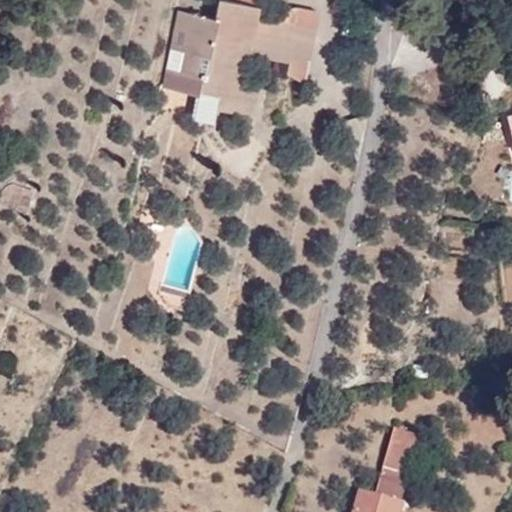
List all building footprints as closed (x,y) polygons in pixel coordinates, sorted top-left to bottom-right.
[(251,45),(280,51),(286,19),(257,13),(259,4),(237,0),(219,0),(216,16),(190,11),(182,51),(207,57),(203,76),(200,90),(216,93),(213,107),(252,115),(259,82),(244,79),(248,60),(251,45)] [(207,57),(182,51),(190,11),(178,8),(167,68),(203,76),(207,57)] [(310,66),(319,26),(286,19),(280,51),(251,45),(248,60),(260,63),(261,56),(291,62),(310,66)] [(288,81),(306,85),(310,66),(291,62),(288,81)] [(200,90),(203,76),(167,68),(163,86),(196,93),(197,89),(200,90)] [(191,117),(210,120),(213,107),(216,93),(200,90),(197,89),(196,93),(191,117)] [(186,308),(190,289),(162,282),(160,290),(173,304),(186,308)] [(420,437),(396,430),(386,468),(410,476),(420,437)] [(380,491),(376,490),(374,496),(402,503),(410,476),(386,468),(380,491)] [(405,511),(407,505),(402,503),(374,496),(362,492),(355,511),(405,511)]
